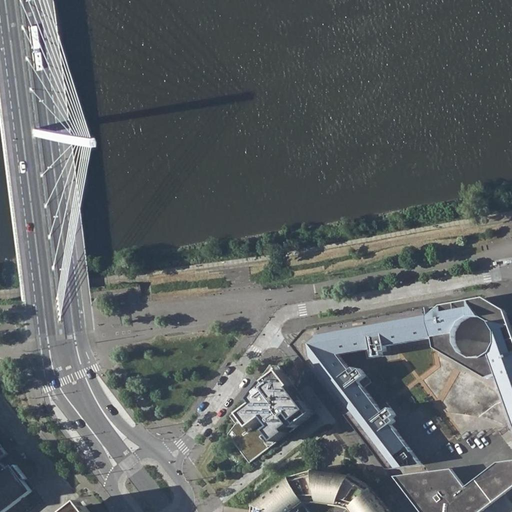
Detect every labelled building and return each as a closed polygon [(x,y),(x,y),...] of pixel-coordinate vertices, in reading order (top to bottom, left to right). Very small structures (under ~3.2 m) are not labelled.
[(433,338),(435,349),(439,351),(456,361),(462,353),(460,351),(458,346),(456,342),(456,336),(459,329),(461,324),(468,320),(476,318),(481,318),(492,302),(484,298),(444,305),(437,310),(430,316),(433,338)] [(437,310),(444,305),(429,308),(430,316),(437,310)] [(430,316),(429,308),(307,330),(325,340),(320,347),(318,346),(313,345),(309,344),(303,344),(298,344),(296,344),(294,345),(388,468),(422,464),(392,424),(396,421),(393,417),(396,415),(390,407),(383,413),(359,381),(366,376),(361,368),(357,371),(354,367),(351,370),(347,365),(339,354),(352,352),(372,348),(374,357),(384,356),(383,352),(387,351),(386,346),(433,338),(430,316)] [(511,417),(511,327),(506,311),(501,308),(492,324),(494,327),(496,333),(497,344),(495,351),(489,355),(478,359),(471,359),(467,367),(487,378),(497,374),(511,417)] [(307,330),(294,345),(296,344),(298,344),(303,344),(309,344),(313,345),(318,346),(320,347),(325,340),(307,330)] [(347,365),(352,352),(339,354),(347,365)] [(315,412),(278,365),(253,400),(255,402),(256,404),(239,418),(241,420),(235,425),(227,435),(249,463),(315,412)] [(425,459),(396,421),(392,424),(422,464),(425,463),(423,460),(425,459)] [(0,511),(22,511),(31,506),(23,495),(29,491),(22,481),(25,478),(20,472),(14,464),(13,465),(8,458),(7,459),(4,456),(6,454),(0,446),(0,511)] [(511,460),(498,462),(465,486),(452,468),(408,474),(394,476),(421,511),(482,511),(509,491),(511,488),(511,460)] [(288,477),(253,507),(252,511),(297,511),(302,508),(317,502),(337,504),(348,511),(391,511),(372,487),(349,473),(313,469),(288,477)] [(90,511),(82,501),(78,504),(67,511),(90,511)]
